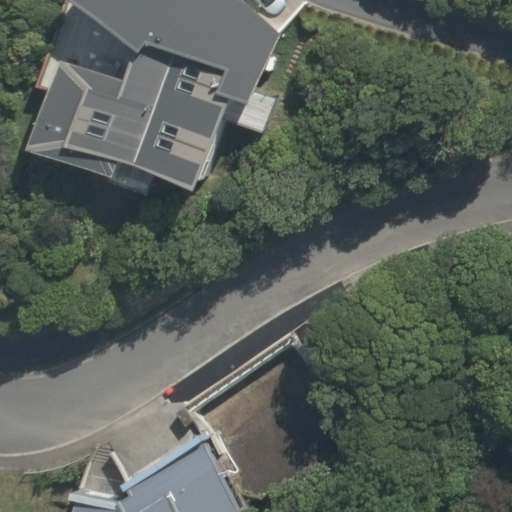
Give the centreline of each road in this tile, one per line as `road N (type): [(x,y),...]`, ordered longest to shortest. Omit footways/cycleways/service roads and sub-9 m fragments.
road 1 (residential): [(0,416),(55,405),(414,213),(511,181)]
road 2 (residential): [(367,0),(511,43)]
